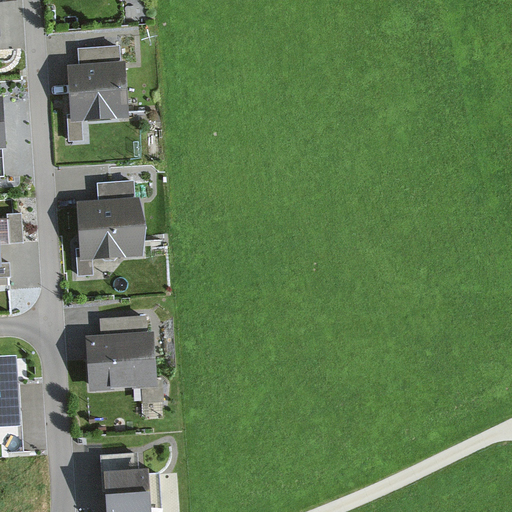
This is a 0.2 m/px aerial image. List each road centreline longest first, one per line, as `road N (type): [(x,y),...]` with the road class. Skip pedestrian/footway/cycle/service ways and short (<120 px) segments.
road 1 (residential): [(52,325),(31,0)]
road 2 (residential): [(62,511),(52,325)]
